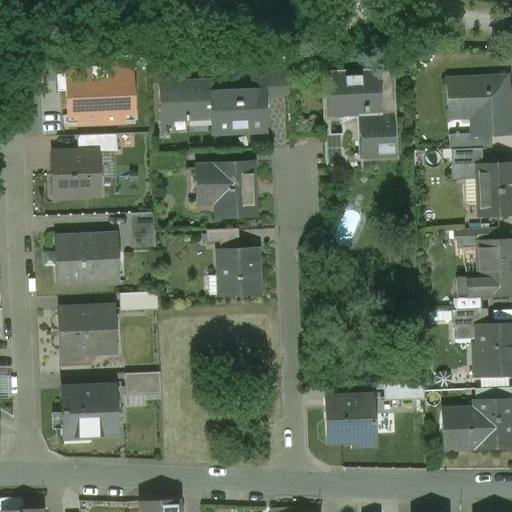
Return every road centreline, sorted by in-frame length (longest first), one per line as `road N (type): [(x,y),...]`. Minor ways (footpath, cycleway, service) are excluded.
road 1 (residential): [(27,473),(13,168)]
road 2 (residential): [(297,484),(287,241),(293,183)]
road 3 (residential): [(297,484),(27,473)]
road 4 (residential): [(511,488),(297,484)]
road 5 (track): [(1,36),(13,168)]
